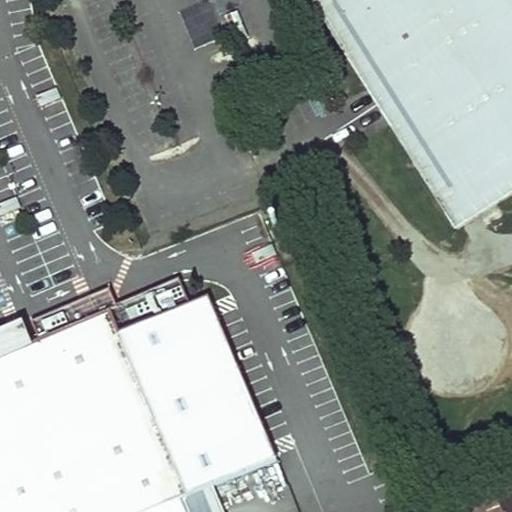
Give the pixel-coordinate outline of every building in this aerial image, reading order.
[(488,195),(511,180),(511,86),(457,0),(365,0),(368,3),(361,7),(356,0),(316,0),(313,2),(373,97),(380,93),(388,105),(381,110),(450,219),(466,210),(482,200),(464,171),(470,167),(488,195)] [(511,20),(499,0),(356,0),(361,7),(368,3),(365,0),(457,0),(511,86),(511,20)] [(380,93),(373,97),(381,110),(388,105),(380,93)] [(482,200),(488,195),(470,167),(464,171),(482,200)] [(127,334),(191,307),(181,285),(118,311),(127,334)] [(41,343),(118,311),(110,293),(34,325),(41,343)] [(28,348),(22,334),(0,342),(0,511),(185,511),(181,502),(214,489),(277,463),(209,300),(191,307),(127,334),(118,311),(41,343),(28,348)] [(511,511),(511,485),(495,492),(502,511),(511,511)] [(181,502),(185,511),(223,511),(214,489),(181,502)] [(502,511),(495,492),(479,498),(483,511),(502,511)]
